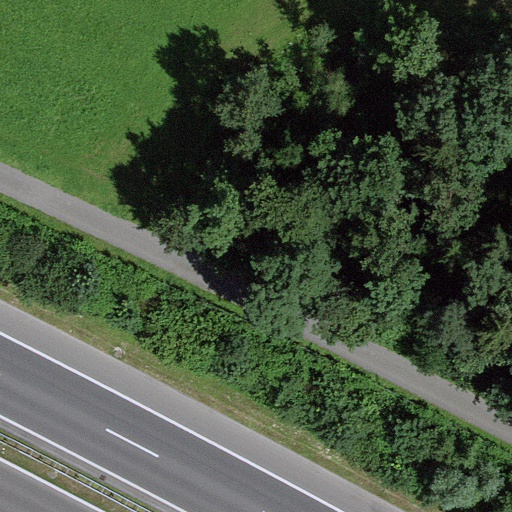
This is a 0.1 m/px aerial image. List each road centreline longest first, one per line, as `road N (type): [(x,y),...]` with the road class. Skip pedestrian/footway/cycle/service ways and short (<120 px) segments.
road 1 (unclassified): [(511,431),(0,184)]
road 2 (motorway): [(244,511),(0,379)]
